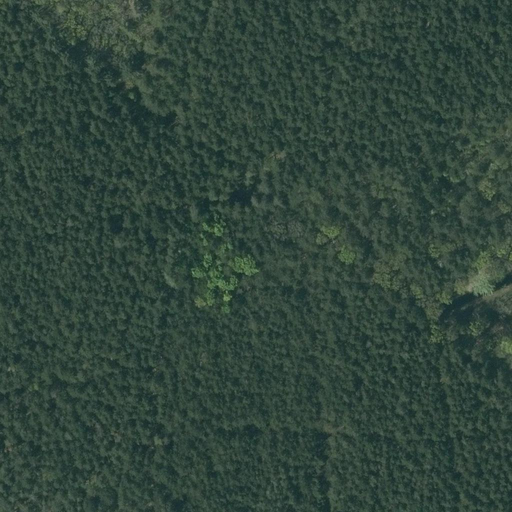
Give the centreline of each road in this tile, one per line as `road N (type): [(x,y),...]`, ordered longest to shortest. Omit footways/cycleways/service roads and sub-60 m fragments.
road 1 (track): [(330,511),(295,189)]
road 2 (track): [(210,0),(163,111),(295,189),(326,196)]
road 3 (track): [(154,419),(186,124)]
road 4 (track): [(154,419),(448,425)]
road 5 (unknown): [(448,425),(437,312),(361,222),(326,196)]
road 6 (unknown): [(326,196),(327,0)]
